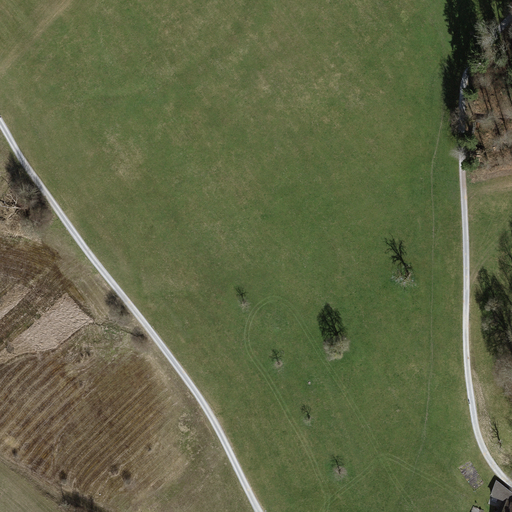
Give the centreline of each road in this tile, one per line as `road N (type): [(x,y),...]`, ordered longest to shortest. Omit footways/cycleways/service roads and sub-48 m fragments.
road 1 (track): [(511,486),(489,461),(474,421),(462,151),(468,71),(511,16)]
road 2 (track): [(0,121),(87,253),(201,400),(259,511)]
